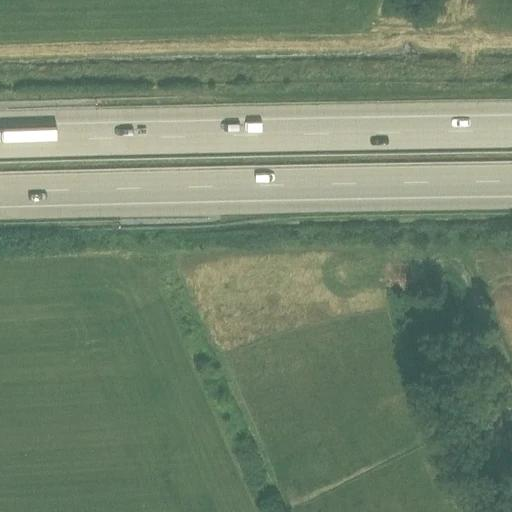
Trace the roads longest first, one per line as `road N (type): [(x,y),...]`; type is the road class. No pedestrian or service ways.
road 1 (motorway): [(0,195),(511,183)]
road 2 (motorway): [(511,128),(0,138)]
